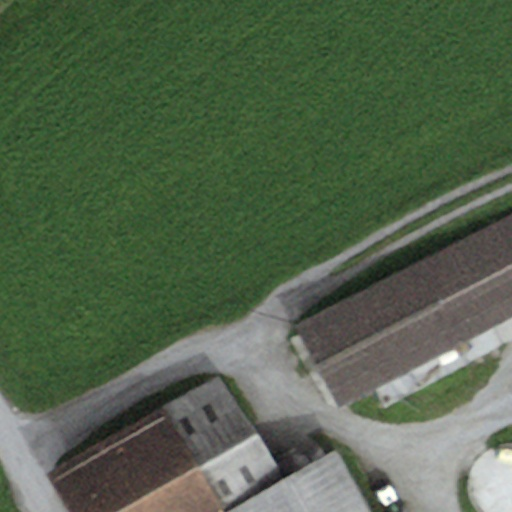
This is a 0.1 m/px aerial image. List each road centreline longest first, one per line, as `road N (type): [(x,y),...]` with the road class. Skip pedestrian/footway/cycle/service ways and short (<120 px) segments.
road 1 (track): [(13,449),(511,178)]
road 2 (track): [(232,331),(282,395),(324,428),(385,446),(511,416)]
